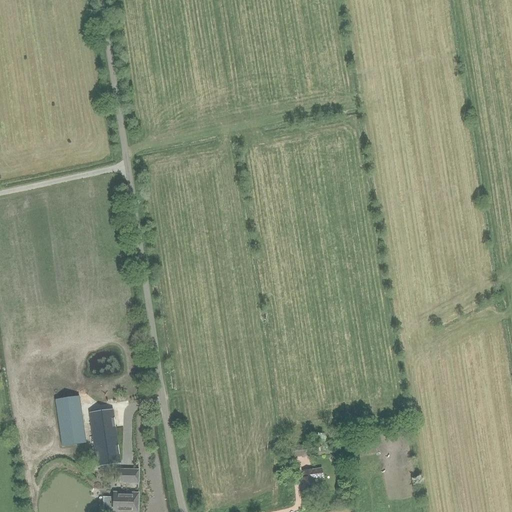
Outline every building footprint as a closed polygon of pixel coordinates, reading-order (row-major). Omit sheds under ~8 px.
[(79,397),(55,400),(62,447),(85,443),(79,397)] [(120,464),(112,410),(89,413),(97,467),(120,464)] [(290,447),(291,458),(306,456),(304,445),(290,447)] [(316,493),(314,480),(323,479),(321,469),(302,472),(303,479),(299,479),(301,495),(316,493)] [(138,471),(116,471),(116,483),(138,483),(138,471)] [(105,499),(104,511),(113,511),(112,511),(136,511),(137,495),(113,495),(113,499),(105,499)]
